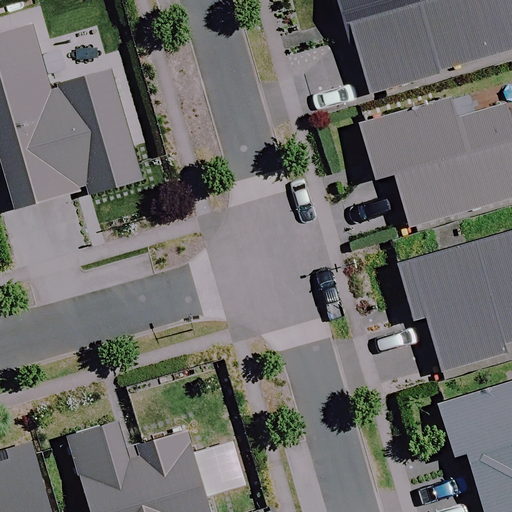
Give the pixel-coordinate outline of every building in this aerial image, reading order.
[(467,0),(334,0),(349,48),(353,46),(367,94),(511,51),(511,0),(468,0),(467,0)] [(31,26),(0,34),(0,168),(12,211),(84,191),(86,197),(139,181),(108,75),(50,92),(31,26)] [(447,101),(357,127),(373,183),(392,177),(408,231),(511,200),(511,132),(510,133),(503,108),(454,122),(447,101)] [(511,234),(396,268),(412,322),(423,318),(439,373),(503,354),(500,346),(511,342),(511,234)] [(511,511),(511,385),(437,408),(452,460),(463,457),(479,511),(511,511)] [(114,426),(64,440),(84,511),(204,511),(182,434),(121,452),(114,426)] [(0,511),(46,511),(28,447),(0,455),(0,511)]
